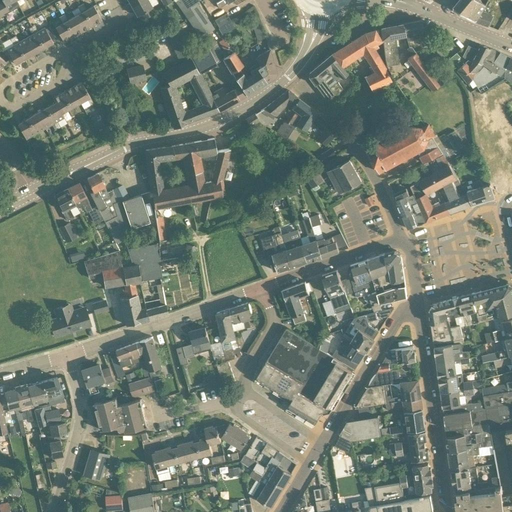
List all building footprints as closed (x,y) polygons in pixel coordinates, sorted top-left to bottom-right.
[(5,5),(14,0),(0,0),(0,7),(4,14),(9,12),(5,5)] [(148,0),(141,0),(128,8),(130,11),(133,9),(137,16),(140,14),(142,19),(155,13),(148,0)] [(173,0),(182,12),(196,3),(199,0),(173,0)] [(219,8),(232,0),(220,0),(221,0),(216,4),(219,8)] [(478,2),(479,0),(460,0),(453,9),(473,22),(477,23),(482,13),(486,8),(485,7),(478,2)] [(80,5),(92,26),(102,21),(93,6),(87,9),(83,3),(80,5)] [(206,30),(208,32),(213,29),(214,28),(196,3),(182,12),(198,36),(206,30)] [(83,32),(92,26),(80,5),(78,7),(81,13),(74,17),(83,32)] [(215,20),(219,27),(231,20),(227,13),(215,20)] [(482,13),(477,23),(488,28),(493,17),(482,13)] [(83,32),(74,17),(68,20),(64,14),(62,16),(74,37),(83,32)] [(27,18),(31,27),(43,48),(53,43),(45,28),(38,32),(35,27),(38,25),(33,17),(32,18),(31,16),(27,18)] [(64,42),(74,37),(62,16),(59,17),(62,23),(55,27),(64,42)] [(266,38),(261,22),(258,16),(248,21),(250,27),(253,26),(258,41),(266,38)] [(402,24),(406,40),(407,40),(407,42),(418,39),(421,48),(430,45),(424,29),(421,20),(402,24)] [(179,31),(187,27),(184,22),(176,26),(179,31)] [(406,40),(402,24),(381,28),(381,36),(385,65),(398,63),(395,39),(405,37),(406,40)] [(34,54),(43,48),(31,27),(29,29),(32,35),(25,38),(34,54)] [(217,44),(208,32),(206,30),(198,36),(207,48),(208,50),(217,44)] [(341,67),(347,74),(348,74),(342,68),(362,54),(373,72),(364,77),(372,92),(393,82),(386,68),(375,50),(379,47),(376,45),(381,42),(374,31),(364,33),(330,55),(341,68),(341,67)] [(168,38),(172,46),(183,40),(180,36),(179,33),(168,38)] [(34,54),(25,38),(19,42),(15,36),(13,38),(25,59),(34,54)] [(15,64),(25,59),(13,38),(10,39),(13,45),(6,49),(15,64)] [(224,49),(220,52),(225,59),(223,60),(230,73),(239,68),(243,66),(234,52),(233,53),(226,41),(225,39),(220,43),(224,49)] [(492,63),(499,53),(480,45),(478,50),(468,45),(462,58),(467,60),(466,62),(469,66),(472,61),(481,66),(482,65),(495,75),(496,74),(500,77),(504,71),(492,63)] [(217,65),(216,64),(207,48),(202,51),(203,51),(191,57),(201,74),(217,65)] [(415,53),(412,48),(409,48),(406,49),(405,49),(406,59),(407,59),(432,93),(447,81),(441,72),(434,77),(415,53)] [(255,65),(266,83),(274,77),(277,73),(269,49),(257,57),(253,51),(248,54),(255,65)] [(452,64),(460,58),(456,53),(448,59),(452,64)] [(492,63),(504,71),(506,69),(511,71),(509,75),(505,73),(504,75),(504,80),(511,85),(511,58),(499,53),(492,63)] [(346,76),(347,74),(341,67),(341,68),(330,55),(329,55),(309,73),(308,77),(315,86),(315,85),(331,108),(345,93),(337,82),(338,81),(346,76)] [(218,111),(210,94),(211,93),(198,70),(191,57),(179,63),(162,72),(169,85),(160,88),(173,127),(218,111)] [(466,84),(481,66),(472,61),(469,66),(466,62),(466,63),(456,71),(466,84)] [(257,88),(266,83),(255,65),(248,69),(250,71),(252,74),(251,75),(252,75),(250,76),(257,88)] [(142,66),(127,69),(130,83),(145,80),(142,66)] [(252,75),(251,75),(246,78),(239,68),(230,73),(236,85),(239,84),(246,95),(257,88),(250,76),(252,75)] [(84,109),(94,103),(82,82),(72,88),(80,103),(84,109)] [(211,93),(210,94),(218,111),(239,99),(233,89),(225,93),(222,87),(211,93)] [(74,107),(80,103),(72,88),(62,93),(74,114),(77,113),(74,107)] [(291,108),(299,99),(288,90),(270,104),(264,107),(267,111),(276,116),(287,105),(290,108),(291,108)] [(72,116),(74,114),(62,93),(53,99),(64,118),(62,113),(68,110),(72,116)] [(57,121),(64,118),(53,99),(55,103),(46,108),(58,129),(61,128),(57,121)] [(324,145),(336,135),(317,112),(299,99),(291,108),(295,111),(303,115),(297,125),(305,130),(312,120),(323,133),(318,138),(324,145)] [(55,131),(58,129),(46,108),(37,113),(45,128),(52,125),(55,131)] [(297,125),(303,115),(295,111),(286,123),(283,121),(275,134),(286,141),(294,127),(295,128),(297,124),(297,125)] [(39,132),(45,128),(37,113),(27,119),(39,140),(42,138),(39,132)] [(256,114),(244,121),(250,128),(260,122),(256,114)] [(36,142),(39,140),(27,119),(17,124),(26,139),(33,135),(36,142)] [(412,127),(368,152),(378,173),(418,153),(424,165),(443,154),(432,138),(435,136),(428,124),(421,127),(422,128),(412,127)] [(187,184),(190,203),(193,202),(211,199),(223,197),(223,196),(221,189),(219,181),(223,180),(230,149),(217,151),(210,180),(203,182),(202,171),(203,170),(201,157),(216,154),(214,139),(173,146),(174,158),(182,157),(187,184)] [(145,150),(153,209),(168,206),(182,204),(190,203),(187,184),(164,188),(159,160),(174,158),(173,146),(145,150)] [(319,156),(325,165),(338,156),(331,147),(319,156)] [(327,172),(339,194),(362,182),(349,160),(327,172)] [(458,179),(448,163),(446,160),(438,164),(441,169),(429,175),(438,190),(443,187),(449,200),(444,202),(450,213),(463,208),(459,198),(455,188),(461,185),(458,179)] [(312,189),(321,183),(323,182),(317,171),(305,178),(312,189)] [(98,173),(87,179),(94,192),(90,194),(97,207),(115,243),(125,242),(123,235),(122,236),(121,232),(148,223),(139,195),(119,202),(113,190),(107,192),(98,173)] [(428,196),(438,190),(429,175),(409,185),(414,194),(413,194),(417,203),(418,203),(420,209),(426,222),(450,213),(444,202),(439,204),(439,202),(432,205),(428,196)] [(459,198),(463,208),(472,205),(495,198),(489,179),(488,177),(472,183),(474,188),(466,191),(468,194),(459,198)] [(103,220),(97,207),(92,209),(89,203),(89,202),(83,190),(80,183),(68,189),(75,203),(76,205),(77,208),(83,205),(86,212),(88,211),(95,224),(103,220)] [(69,209),(76,205),(75,203),(68,189),(54,196),(60,210),(67,221),(74,218),(69,209)] [(417,203),(413,194),(410,196),(407,190),(395,195),(397,199),(395,200),(395,201),(405,197),(413,213),(412,214),(417,226),(418,225),(426,222),(420,209),(417,211),(414,204),(417,203)] [(369,207),(374,205),(370,197),(366,199),(369,207)] [(403,218),(412,214),(413,213),(405,197),(395,201),(403,218)] [(408,230),(417,226),(412,214),(403,218),(408,230)] [(310,218),(313,227),(322,225),(319,215),(310,218)] [(315,235),(313,227),(310,218),(302,220),(310,242),(302,244),(308,262),(313,261),(317,259),(322,258),(317,241),(315,235)] [(66,243),(77,238),(69,222),(59,227),(66,243)] [(284,243),(282,236),(279,227),(273,229),(275,235),(274,235),(279,252),(272,254),(273,254),(269,255),(273,270),(278,269),(279,271),(292,267),(284,243)] [(302,244),(300,238),(291,241),(289,234),(282,236),(284,243),(292,267),(308,262),(302,244)] [(317,241),(322,258),(339,252),(336,241),(334,242),(333,237),(325,239),(325,238),(317,241)] [(157,243),(136,247),(128,249),(127,249),(130,258),(132,265),(138,264),(142,282),(162,278),(160,263),(157,243)] [(195,245),(186,244),(184,257),(195,259),(197,247),(197,245),(195,245)] [(393,291),(406,289),(401,253),(396,250),(384,254),(390,273),(391,282),(392,289),(393,291)] [(122,290),(123,297),(138,294),(135,284),(142,283),(142,282),(138,264),(132,265),(122,267),(119,251),(84,262),(89,280),(102,277),(104,288),(124,285),(125,289),(122,290)] [(382,285),(391,282),(390,273),(384,254),(368,259),(366,260),(376,292),(376,293),(385,291),(382,285)] [(367,295),(376,292),(366,260),(351,266),(354,273),(350,274),(351,276),(350,276),(350,277),(341,280),(346,295),(354,292),(356,297),(361,295),(360,293),(366,291),(367,295)] [(341,280),(337,270),(322,276),(330,300),(322,303),(327,317),(335,314),(335,312),(350,306),(346,295),(341,280)] [(311,298),(305,282),(282,290),(295,327),(307,322),(304,313),(305,313),(301,301),(311,298)] [(473,293),(478,311),(479,315),(477,315),(479,323),(511,314),(511,286),(508,284),(473,293)] [(407,297),(406,289),(393,291),(392,289),(385,291),(376,293),(379,304),(407,297)] [(467,314),(478,311),(473,293),(458,297),(464,326),(465,326),(465,327),(472,325),(470,316),(468,316),(467,314)] [(120,298),(126,325),(149,320),(147,310),(147,309),(141,311),(138,294),(123,297),(120,298)] [(460,328),(464,326),(458,297),(443,301),(447,316),(454,314),(455,317),(454,317),(457,326),(460,326),(460,328)] [(94,313),(108,309),(105,301),(92,305),(94,313)] [(450,328),(447,316),(443,301),(431,304),(428,309),(431,324),(433,344),(454,342),(463,340),(460,328),(460,326),(457,326),(450,328)] [(249,302),(230,308),(233,319),(231,319),(234,332),(255,326),(249,302)] [(58,318),(54,320),(59,335),(91,325),(86,309),(71,314),(68,304),(55,309),(58,318)] [(147,310),(149,320),(168,315),(166,305),(147,310)] [(210,345),(216,364),(228,360),(235,358),(233,349),(239,348),(235,339),(236,339),(234,332),(231,319),(233,319),(230,308),(217,312),(223,341),(210,345)] [(381,321),(383,320),(388,319),(395,310),(379,313),(381,321)] [(344,337),(366,351),(374,339),(379,332),(368,325),(365,316),(353,318),(346,330),(345,328),(341,329),(342,336),(344,337)] [(489,343),(500,340),(511,337),(511,317),(502,320),(504,329),(493,332),(494,335),(487,336),(489,343)] [(181,366),(188,364),(187,358),(194,356),(194,353),(211,349),(205,327),(190,332),(193,344),(177,348),(181,366)] [(327,353),(320,348),(286,328),(266,362),(276,368),(285,373),(294,379),(302,384),(298,391),(307,396),(315,402),(325,408),(321,413),(323,415),(329,413),(335,403),(333,403),(352,372),(354,369),(334,357),(327,353)] [(144,354),(148,367),(150,373),(159,370),(160,369),(160,368),(162,367),(152,337),(136,343),(141,355),(144,354)] [(358,364),(366,351),(344,337),(340,344),(341,345),(334,357),(354,369),(358,364)] [(493,360),(511,355),(511,337),(500,340),(503,351),(481,356),(483,363),(493,360)] [(320,348),(327,353),(330,343),(323,338),(320,348)] [(131,365),(140,362),(134,344),(116,350),(122,366),(131,363),(131,365)] [(436,363),(469,358),(468,352),(462,352),(461,344),(434,347),(436,363)] [(382,363),(391,368),(390,367),(392,364),(409,362),(409,366),(415,366),(414,361),(416,361),(414,351),(413,351),(413,347),(389,350),(382,363)] [(511,355),(493,360),(495,368),(511,363),(511,355)] [(469,363),(469,358),(436,363),(438,378),(456,375),(455,364),(463,363),(464,364),(469,363)] [(218,371),(230,367),(228,360),(216,364),(216,365),(218,371)] [(266,384),(276,368),(266,362),(256,378),(266,384)] [(391,368),(382,363),(367,387),(387,384),(400,382),(398,369),(393,370),(391,368)] [(107,386),(106,384),(102,371),(100,365),(83,370),(89,387),(91,394),(99,392),(98,388),(107,386)] [(155,391),(150,373),(148,367),(142,369),(145,377),(149,376),(149,378),(136,382),(128,384),(133,398),(139,396),(155,391)] [(220,377),(232,373),(230,367),(218,371),(220,377)] [(102,371),(106,384),(114,382),(109,368),(102,371)] [(275,390),(285,373),(276,368),(266,384),(275,390)] [(502,395),(511,393),(511,371),(506,373),(508,380),(511,379),(511,380),(511,382),(506,383),(506,384),(482,389),(483,397),(501,394),(502,395)] [(222,383),(234,379),(232,373),(220,377),(222,383)] [(284,395),(294,379),(285,373),(275,390),(284,395)] [(440,393),(473,388),(472,381),(463,382),(463,383),(458,383),(456,375),(438,378),(440,393)] [(48,400),(49,405),(53,404),(64,401),(57,377),(42,381),(48,400)] [(157,389),(163,387),(161,379),(155,381),(157,389)] [(234,379),(222,383),(224,389),(236,385),(234,379)] [(292,400),(298,391),(302,384),(294,379),(284,395),(292,400)] [(398,403),(421,400),(418,380),(400,382),(402,397),(398,398),(398,403)] [(32,404),(48,400),(42,381),(27,385),(32,404)] [(398,403),(398,398),(390,399),(390,396),(386,396),(385,391),(388,391),(387,384),(367,387),(354,408),(358,408),(368,406),(385,404),(398,403)] [(34,409),(32,404),(27,385),(16,389),(22,412),(21,412),(22,420),(27,419),(28,422),(36,420),(34,409)] [(474,395),(473,388),(440,393),(442,407),(466,404),(465,396),(474,395)] [(22,420),(21,412),(22,412),(16,389),(4,392),(9,410),(15,409),(19,425),(23,424),(22,420)] [(297,413),(307,396),(298,391),(292,400),(287,407),(297,413)] [(497,406),(511,403),(511,393),(502,395),(501,394),(483,397),(484,402),(466,404),(442,407),(443,415),(485,409),(497,408),(497,406)] [(305,418),(315,402),(307,396),(297,413),(305,418)] [(98,402),(94,403),(95,404),(98,404),(99,408),(96,409),(100,425),(103,424),(104,429),(101,429),(101,431),(118,426),(119,431),(121,432),(125,431),(125,432),(148,427),(148,426),(144,426),(143,422),(146,421),(142,405),(139,406),(138,401),(141,400),(141,399),(118,405),(117,397),(98,402)] [(404,412),(422,410),(421,400),(398,403),(385,404),(386,410),(404,408),(404,412)] [(315,424),(321,413),(325,408),(315,402),(305,418),(315,424)] [(511,414),(511,403),(497,406),(497,408),(443,415),(446,431),(487,425),(502,423),(501,417),(511,414)] [(34,409),(36,420),(38,427),(47,424),(62,421),(61,419),(58,408),(55,409),(50,410),(49,405),(34,409)] [(425,429),(422,410),(404,412),(399,413),(401,426),(385,429),(386,435),(425,429)] [(489,435),(511,430),(511,414),(501,417),(502,423),(487,425),(489,433),(489,435)] [(371,417),(359,419),(347,421),(339,434),(341,435),(351,440),(381,436),(378,416),(371,417)] [(49,442),(60,439),(59,434),(67,433),(64,422),(48,425),(51,436),(47,437),(49,442)] [(231,444),(241,429),(234,424),(233,426),(230,424),(230,425),(222,438),(226,440),(231,444)] [(210,445),(220,442),(219,438),(222,438),(230,425),(217,428),(217,427),(213,428),(213,426),(204,428),(207,437),(208,437),(210,445)] [(447,439),(489,433),(487,425),(474,427),(446,431),(446,437),(447,439)] [(241,429),(231,444),(242,450),(250,437),(247,434),(248,433),(241,429)] [(511,430),(489,435),(492,447),(496,464),(498,477),(498,478),(510,476),(504,444),(508,443),(508,440),(511,439),(511,430)] [(389,451),(425,446),(424,441),(427,441),(425,431),(407,434),(408,442),(402,443),(401,442),(394,443),(395,444),(389,445),(389,450),(388,450),(389,451)] [(492,447),(489,435),(489,433),(447,439),(448,453),(492,447)] [(351,440),(341,435),(335,446),(348,453),(352,445),(351,440)] [(212,454),(210,445),(208,437),(207,437),(200,439),(200,441),(197,442),(201,457),(212,454)] [(60,439),(49,442),(52,458),(63,456),(60,439)] [(201,457),(197,442),(194,443),(193,441),(185,443),(190,460),(201,457)] [(179,463),(190,460),(185,443),(177,445),(178,447),(175,448),(179,463)] [(274,460),(279,453),(266,445),(261,452),(274,460)] [(425,446),(389,451),(389,455),(396,454),(396,457),(403,456),(403,455),(410,454),(411,462),(429,459),(428,450),(425,450),(425,446)] [(179,463),(175,448),(172,449),(171,447),(163,449),(168,466),(179,463)] [(491,465),(496,464),(492,447),(448,453),(451,470),(475,467),(473,455),(487,453),(488,460),(490,460),(491,465)] [(156,469),(168,466),(163,449),(155,451),(155,453),(152,454),(156,469)] [(107,465),(110,456),(92,450),(85,475),(101,480),(105,465),(107,465)] [(212,464),(225,462),(223,456),(213,458),(211,458),(212,464)] [(253,469),(283,488),(292,474),(274,463),(270,471),(257,463),(253,469)] [(414,480),(432,478),(431,468),(429,469),(428,464),(412,466),(414,480)] [(480,489),(488,488),(487,482),(478,483),(476,467),(475,467),(451,470),(454,493),(480,489)] [(227,469),(229,477),(239,476),(238,468),(227,469)] [(253,469),(249,476),(262,484),(254,496),(272,507),(283,488),(253,469)] [(38,488),(45,487),(42,474),(35,475),(38,488)] [(511,494),(511,488),(510,476),(498,478),(500,487),(502,487),(503,496),(511,494)] [(493,488),(500,487),(498,478),(498,477),(491,478),(493,488)] [(432,478),(414,480),(415,491),(407,492),(408,495),(432,491),(431,486),(433,486),(432,478)] [(20,482),(13,480),(11,487),(10,486),(9,494),(19,497),(21,491),(20,489),(21,485),(20,482)] [(90,485),(79,481),(76,487),(88,491),(90,485)] [(404,500),(402,488),(401,488),(400,482),(364,488),(369,506),(370,511),(433,511),(430,496),(404,500)] [(153,492),(164,491),(163,484),(151,485),(153,492)] [(320,488),(324,511),(336,511),(336,510),(331,511),(327,487),(320,488)] [(454,493),(456,511),(504,511),(503,496),(502,487),(500,487),(493,488),(488,488),(480,489),(454,493)] [(323,511),(320,490),(313,492),(316,511),(323,511)] [(130,511),(155,511),(152,493),(128,497),(130,511)] [(307,511),(305,493),(293,511),(307,511)] [(511,511),(511,494),(503,496),(504,511),(511,511)] [(106,511),(123,509),(121,495),(105,496),(106,511)] [(359,511),(360,511),(363,511),(361,501),(352,502),(353,510),(345,511),(344,511),(343,511),(359,511)] [(8,503),(0,505),(0,511),(3,511),(10,510),(8,503)] [(252,511),(251,503),(239,505),(239,511),(252,511)]
